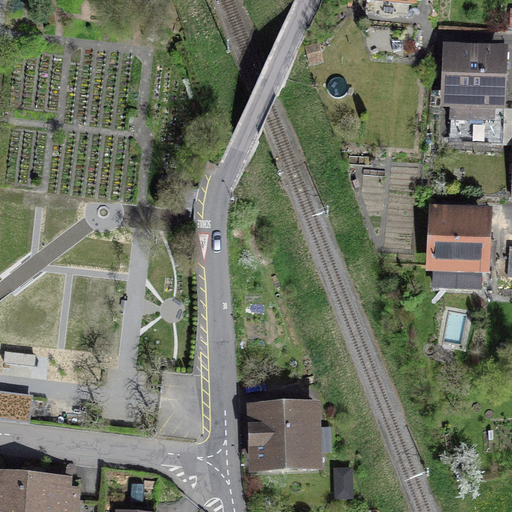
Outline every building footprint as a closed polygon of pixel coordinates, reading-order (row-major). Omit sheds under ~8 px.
[(503,139),(507,49),(475,48),(475,51),(470,51),(470,58),(452,57),(448,143),(478,145),(479,137),(503,139)] [(480,265),(494,266),(495,243),(482,242),(484,212),(452,211),(452,215),(434,213),(432,227),(437,227),(435,287),(479,289),(480,265)] [(1,395),(0,400),(0,419),(28,423),(31,399),(1,395)] [(257,415),(259,466),(312,464),(309,402),(289,403),(290,414),(257,415)] [(335,471),(336,498),(351,498),(350,470),(335,471)] [(3,477),(0,511),(67,511),(68,504),(76,505),(77,489),(53,488),(53,481),(3,477)]
